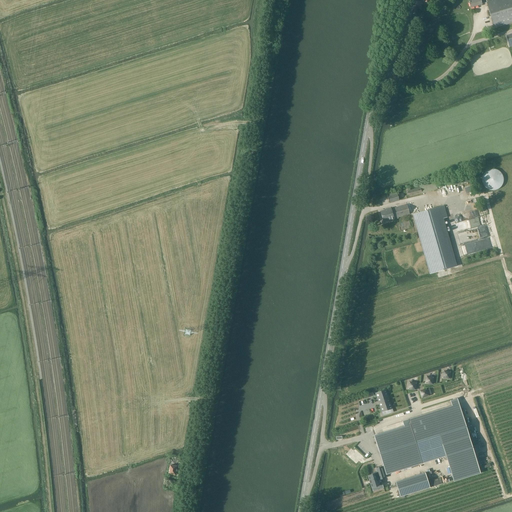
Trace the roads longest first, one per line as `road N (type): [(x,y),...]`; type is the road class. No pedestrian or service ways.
road 1 (unclassified): [(189,511),(266,77),(270,0)]
road 2 (track): [(50,511),(0,188)]
road 3 (track): [(508,279),(485,197),(409,199),(364,211)]
road 4 (track): [(389,74),(423,87),(449,72),(477,36),(511,28)]
road 5 (unclassified): [(366,132),(364,211),(342,269)]
road 6 (tertiary): [(366,132),(412,0)]
road 7 (tertiary): [(342,269),(366,132)]
road 8 (tertiary): [(320,395),(342,269)]
